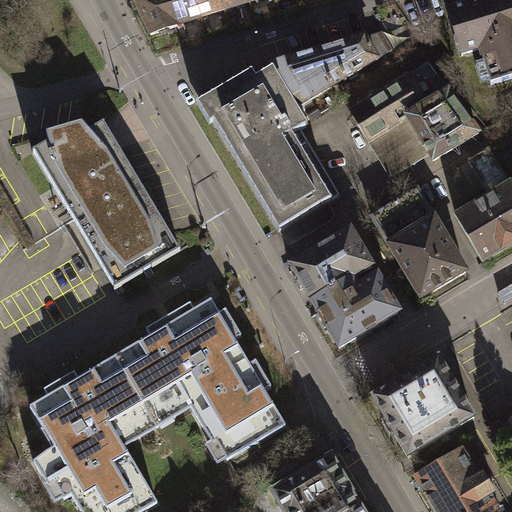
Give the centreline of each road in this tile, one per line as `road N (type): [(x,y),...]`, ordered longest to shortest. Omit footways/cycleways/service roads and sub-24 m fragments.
road 1 (residential): [(244,246),(66,347),(26,363),(0,360)]
road 2 (residential): [(139,70),(368,0)]
road 3 (residential): [(327,388),(511,277)]
road 4 (residential): [(244,246),(139,70)]
road 5 (residential): [(327,388),(244,246)]
road 6 (residential): [(0,112),(139,70)]
road 7 (residential): [(401,511),(327,388)]
